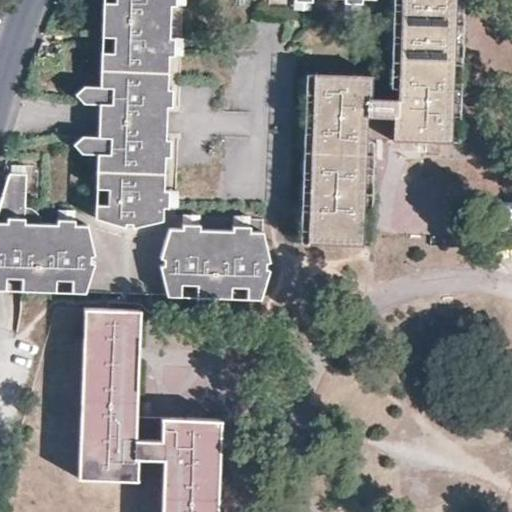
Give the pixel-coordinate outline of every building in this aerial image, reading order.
[(95,98),(163,101),(168,101),(168,92),(169,81),(163,81),(165,48),(153,47),(153,32),(166,32),(167,0),(100,0),(99,29),(113,30),(112,45),(98,45),(96,80),(80,79),(72,88),(81,97),(95,98)] [(456,0),(399,0),(395,78),(394,98),(370,97),(370,77),(313,75),(306,245),(359,248),(363,140),(364,130),(391,132),(391,142),(450,144),(451,114),(456,0)] [(166,32),(153,32),(153,47),(165,48),(170,48),(171,42),(171,33),(166,32)] [(95,123),(94,132),(162,135),(162,124),(163,101),(95,98),(95,123)] [(380,141),(391,142),(391,132),(364,130),(363,140),(380,141)] [(162,135),(94,132),(78,132),(69,141),(78,151),(93,151),(92,185),(106,185),(106,202),(90,201),(90,214),(120,222),(123,216),(133,216),(135,222),(157,219),(158,205),(147,204),(147,188),(159,188),(160,154),(165,154),(166,145),(166,135),(162,135)] [(19,287),(55,288),(56,276),(71,277),(71,289),(82,289),(89,261),(85,260),(85,250),(90,249),(88,221),(75,221),(74,233),(58,233),(59,220),(41,219),(40,245),(11,244),(12,217),(23,218),(25,164),(9,163),(7,170),(0,196),(0,285),(2,286),(2,274),(20,275),(19,287)] [(147,188),(147,204),(158,205),(163,205),(163,196),(163,188),(159,188),(147,188)] [(58,233),(74,233),(75,221),(75,216),(69,215),(59,215),(59,220),(58,233)] [(11,244),(40,245),(41,219),(41,218),(33,218),(23,218),(12,217),(11,244)] [(180,237),(197,238),(198,225),(198,219),(191,219),(180,218),(180,224),(180,237)] [(228,239),(247,240),(248,227),(248,222),(239,221),(229,221),(229,227),(228,239)] [(194,293),(227,295),(228,283),(245,284),(245,295),(256,296),(262,268),(258,266),(258,256),(263,253),(260,227),(248,227),(247,240),(228,239),(229,227),(198,225),(197,238),(180,237),(180,224),(169,224),(162,253),(164,254),(164,264),(162,264),(166,292),(178,292),(178,281),(195,282),(194,293)] [(136,415),(138,321),(138,308),(84,307),(77,478),(137,479),(138,458),(162,459),(160,511),(216,511),(219,419),(163,417),(163,427),(136,427),(136,415)] [(163,417),(136,415),(136,427),(163,427),(163,417)]
